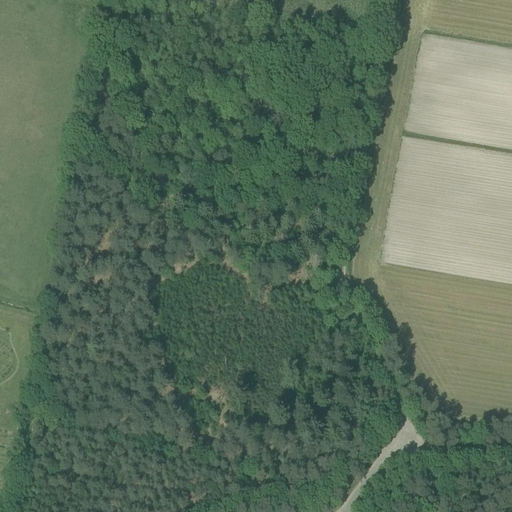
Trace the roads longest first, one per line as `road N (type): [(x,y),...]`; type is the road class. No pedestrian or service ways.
road 1 (track): [(392,0),(350,222)]
road 2 (unclassified): [(406,441),(344,285)]
